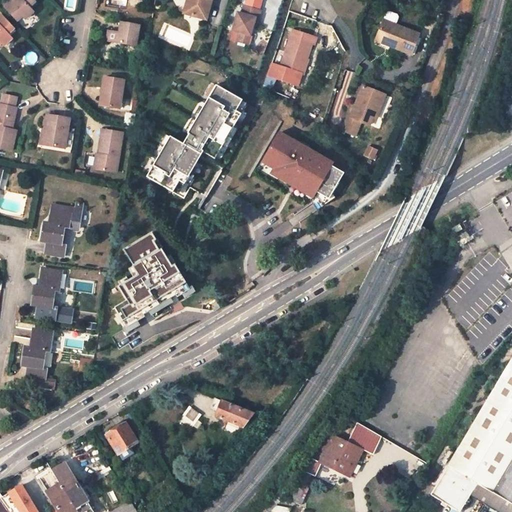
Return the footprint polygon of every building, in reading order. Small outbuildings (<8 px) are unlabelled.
[(31,9),(28,6),(33,1),(32,0),(11,0),(10,2),(4,7),(16,20),(21,15),(24,18),(32,11),(31,9)] [(189,0),(185,14),(204,19),(209,0),(189,0)] [(36,4),(33,1),(28,6),(31,9),(36,4)] [(239,39),(250,42),(257,16),(260,17),(262,8),(245,3),(243,11),(238,10),(233,28),(241,31),(239,39)] [(0,42),(0,43),(3,45),(11,38),(9,36),(7,33),(12,28),(0,14),(0,42)] [(390,48),(411,56),(419,34),(385,21),(378,37),(392,43),(390,48)] [(108,32),(106,42),(135,47),(138,27),(120,23),(118,33),(108,32)] [(293,30),(280,66),(291,69),(302,73),(312,44),(314,45),(317,37),(293,30)] [(375,43),(390,48),(392,43),(378,37),(375,43)] [(272,63),(268,75),(287,81),(291,69),(280,66),(272,63)] [(302,73),(291,69),(287,81),(297,85),(302,73)] [(103,106),(120,109),(125,81),(104,78),(101,97),(105,98),(103,106)] [(170,137),(146,177),(172,192),(179,181),(184,184),(202,152),(215,159),(241,114),(235,111),(242,100),(216,85),(187,134),(188,135),(183,144),(170,137)] [(368,125),(371,117),(381,93),(364,85),(358,98),(361,99),(360,103),(357,102),(350,117),(348,116),(342,130),(355,136),(360,122),(368,125)] [(386,95),(381,93),(371,117),(376,119),(386,95)] [(16,97),(4,94),(1,103),(0,103),(0,147),(12,150),(16,130),(11,129),(16,107),(14,106),(16,97)] [(72,149),(76,129),(68,128),(70,118),(47,114),(44,130),(47,130),(45,144),(72,149)] [(102,129),(95,169),(117,173),(123,133),(102,129)] [(309,149),(278,132),(263,158),(276,166),(273,171),(296,184),(295,186),(313,197),(316,192),(328,199),(343,172),(307,151),(309,149)] [(316,192),(313,197),(323,205),(328,199),(316,192)] [(61,244),(64,227),(79,229),(82,210),(75,209),(52,205),(50,223),(44,223),(41,241),(47,242),(45,254),(64,257),(66,245),(61,244)] [(167,276),(169,274),(170,273),(172,270),(146,251),(144,254),(128,276),(148,291),(150,297),(154,300),(159,299),(163,292),(162,289),(160,287),(166,279),(166,277),(167,276)] [(34,286),(32,305),(37,306),(53,308),(54,290),(59,291),(61,271),(43,269),(40,287),(34,286)] [(160,287),(162,289),(168,281),(166,279),(160,287)] [(53,308),(37,306),(36,318),(72,323),(73,311),(53,308)] [(45,381),(46,369),(42,368),(45,351),(49,351),(52,332),(33,330),(30,347),(25,347),(22,365),(28,366),(27,369),(12,366),(11,376),(39,380),(45,381)] [(511,357),(507,354),(501,364),(507,367),(511,358),(511,357)] [(511,358),(507,367),(431,493),(460,511),(471,494),(477,483),(492,492),(511,459),(511,358)] [(82,360),(81,371),(91,372),(92,360),(82,360)] [(45,381),(39,380),(39,387),(51,388),(52,382),(45,381)] [(254,413),(215,398),(212,406),(218,409),(216,415),(243,427),(254,413)] [(200,415),(189,407),(181,418),(193,426),(200,415)] [(138,442),(126,423),(107,435),(118,454),(138,442)] [(371,450),(378,433),(356,424),(349,441),(371,450)] [(338,438),(332,448),(340,453),(332,469),(350,478),(364,451),(338,438)] [(329,454),(332,455),(327,466),(332,469),(340,453),(332,448),(329,454)] [(452,452),(448,449),(439,464),(444,467),(452,452)] [(511,459),(492,492),(511,503),(511,459)] [(301,474),(297,483),(308,488),(313,477),(319,466),(312,462),(301,474)] [(75,510),(76,511),(93,511),(88,501),(64,463),(52,470),(75,510)] [(125,473),(122,468),(116,471),(119,476),(125,473)] [(75,510),(52,470),(51,469),(38,477),(47,492),(58,511),(75,511),(76,511),(75,510)] [(308,488),(297,483),(294,482),(286,491),(302,498),(308,488)] [(511,511),(511,503),(492,492),(477,483),(471,494),(501,511),(511,511)] [(20,486),(1,499),(10,511),(25,511),(34,506),(20,486)] [(10,511),(1,499),(0,497),(0,511),(10,511)] [(137,511),(131,502),(114,511),(137,511)]
